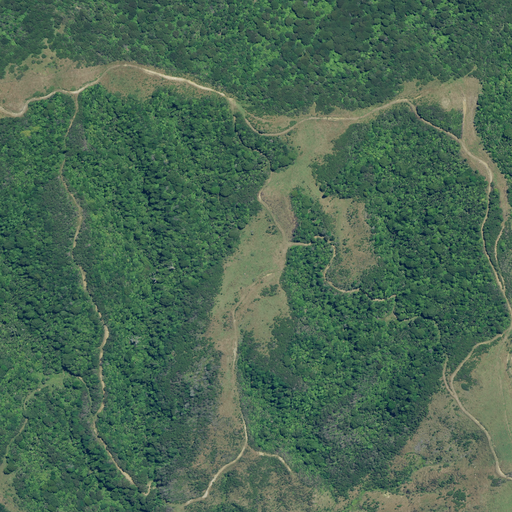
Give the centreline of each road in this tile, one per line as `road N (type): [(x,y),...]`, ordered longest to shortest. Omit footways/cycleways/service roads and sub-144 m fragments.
road 1 (track): [(5,454),(44,377),(78,374),(91,396),(96,434),(121,469),(147,490),(157,472),(160,490),(174,503),(205,495),(246,445),(233,383),(242,282),(277,268),(290,244)]
road 2 (track): [(465,146),(401,99),(357,118),(309,118),(260,133),(224,93),(127,64),(80,90),(31,99),(21,113),(0,106)]
road 3 (track): [(458,398),(445,379),(447,347),(432,316),(402,320),(390,298),(340,290),(325,276),(336,250),(328,237),(286,241),(260,196),(268,159),(240,139),(235,102)]
road 4 (track): [(511,310),(482,230),(490,172),(463,138),(464,82),(511,4)]
